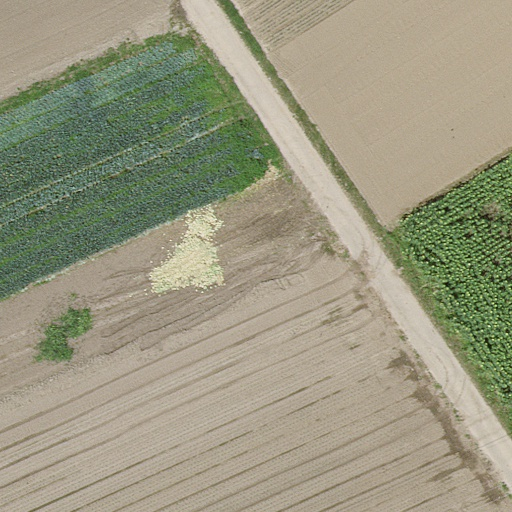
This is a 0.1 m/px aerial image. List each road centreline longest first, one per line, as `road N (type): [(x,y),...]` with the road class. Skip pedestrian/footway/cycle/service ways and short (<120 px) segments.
road 1 (track): [(511,450),(203,0)]
road 2 (track): [(0,88),(193,0)]
